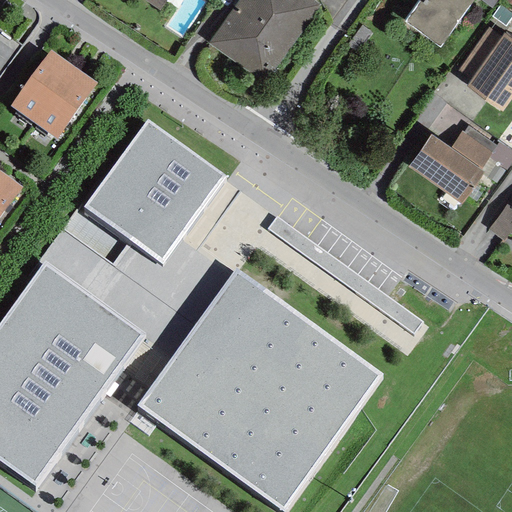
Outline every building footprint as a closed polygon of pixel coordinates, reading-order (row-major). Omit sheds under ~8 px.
[(142,0),(159,11),(165,0),(142,0)] [(313,0),(238,0),(207,44),(264,84),(320,4),(313,0)] [(419,0),(403,22),(438,47),(471,0),(419,0)] [(496,0),(478,0),(491,8),(496,0)] [(511,13),(500,5),(491,17),(505,26),(511,16),(511,13)] [(471,79),(500,37),(488,28),(458,70),(471,79)] [(465,87),(501,112),(511,97),(511,38),(503,33),(500,37),(471,79),(465,87)] [(9,105),(31,122),(72,66),(50,49),(9,105)] [(96,83),(72,66),(31,122),(55,139),(96,83)] [(148,121),(84,206),(159,263),(224,177),(148,121)] [(462,131),(450,148),(431,134),(407,167),(460,205),(484,172),(481,170),(489,159),(497,147),(496,146),(468,126),(464,132),(462,131)] [(511,160),(511,152),(498,143),(496,146),(497,147),(489,159),(506,170),(511,160)] [(0,216),(22,187),(0,171),(0,216)] [(506,204),(488,229),(504,241),(509,234),(511,235),(511,204),(510,207),(506,204)] [(422,323),(277,218),(268,230),(414,335),(422,323)] [(45,264),(0,324),(0,461),(35,486),(145,337),(45,264)] [(236,268),(136,406),(282,511),(283,511),(383,375),(236,268)]
